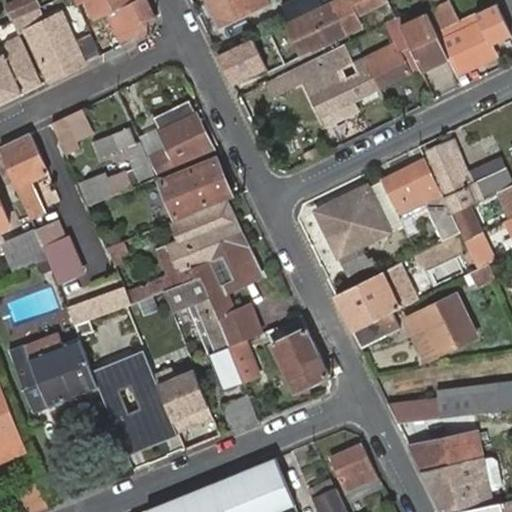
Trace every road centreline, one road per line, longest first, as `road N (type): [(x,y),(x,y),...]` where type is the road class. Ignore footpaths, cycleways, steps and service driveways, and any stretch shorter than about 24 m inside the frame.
road 1 (residential): [(82,511),(362,396)]
road 2 (residential): [(268,199),(511,85)]
road 3 (residential): [(268,199),(362,396)]
road 4 (residential): [(0,126),(190,39)]
road 5 (residential): [(190,39),(268,199)]
road 6 (residential): [(418,511),(362,396)]
